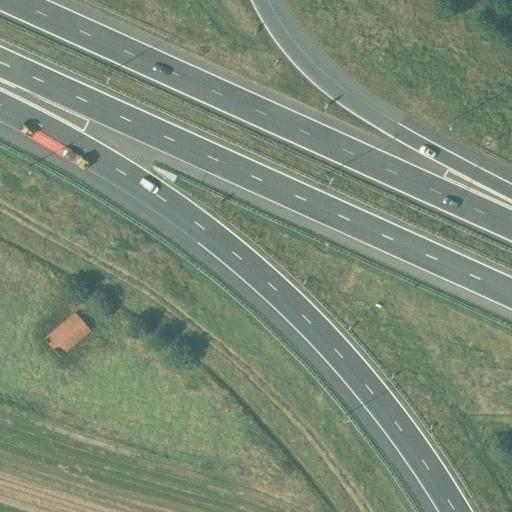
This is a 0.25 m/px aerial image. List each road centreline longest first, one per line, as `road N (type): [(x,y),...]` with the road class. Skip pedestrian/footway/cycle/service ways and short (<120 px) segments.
road 1 (motorway): [(0,105),(162,199),(274,289),(370,391),(456,511)]
road 2 (motorway): [(0,65),(511,297)]
road 3 (motorway): [(511,217),(30,0)]
road 4 (motorway): [(511,193),(323,88),(287,52),(257,0)]
